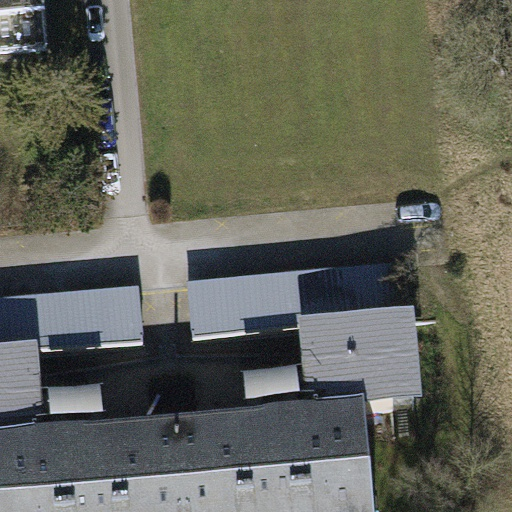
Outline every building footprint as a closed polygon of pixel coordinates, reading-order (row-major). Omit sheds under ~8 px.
[(49,0),(0,0),(0,26),(51,21),(49,0)] [(420,270),(201,293),(206,347),(426,324),(420,270)] [(149,293),(0,307),(0,364),(155,349),(149,293)] [(325,340),(333,418),(453,407),(445,329),(325,340)] [(0,450),(69,444),(61,361),(0,367),(0,450)] [(69,444),(21,449),(27,511),(408,511),(398,412),(69,444)]
